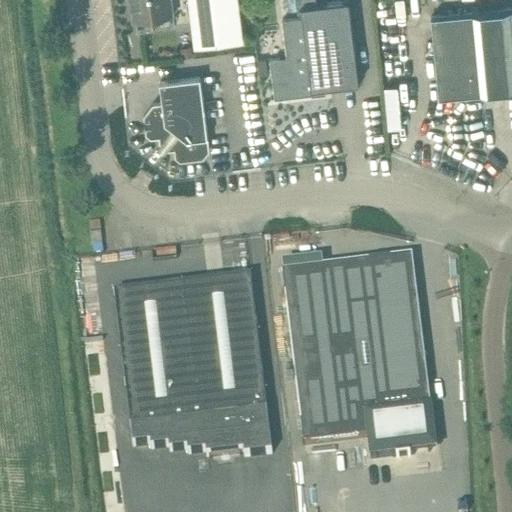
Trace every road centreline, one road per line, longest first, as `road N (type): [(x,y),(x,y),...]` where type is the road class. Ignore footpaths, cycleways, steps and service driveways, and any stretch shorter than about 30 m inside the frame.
road 1 (unclassified): [(510,241),(371,192),(155,210),(115,189),(86,96),(75,0)]
road 2 (unclassified): [(507,511),(491,326),(510,241)]
